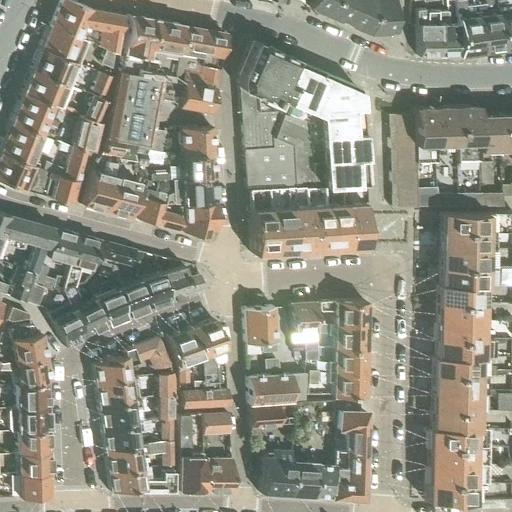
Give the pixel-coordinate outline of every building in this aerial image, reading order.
[(72,0),(53,0),(44,24),(80,39),(85,25),(95,27),(94,44),(102,47),(97,61),(108,65),(117,12),(86,6),(72,0)] [(323,14),(329,0),(306,0),(305,4),(311,7),(310,8),(323,14)] [(329,0),(323,14),(332,18),(332,16),(343,20),(350,0),(329,0)] [(364,32),(371,0),(350,0),(343,20),(343,22),(364,32)] [(371,0),(364,32),(384,31),(384,29),(391,29),(390,0),(371,0)] [(453,0),(453,16),(454,53),(477,50),(472,9),(464,10),(462,0),(453,0)] [(481,0),(483,7),(472,9),(477,50),(497,48),(491,0),(481,0)] [(511,45),(511,7),(511,0),(491,0),(497,48),(511,45)] [(415,54),(434,54),(433,10),(423,10),(414,9),(414,22),(415,54)] [(443,9),(433,10),(434,54),(454,53),(453,16),(444,16),(443,9)] [(176,22),(125,13),(115,69),(166,78),(176,22)] [(220,30),(176,22),(166,78),(210,85),(220,30)] [(72,60),(80,39),(44,24),(36,46),(72,60)] [(234,74),(235,82),(251,89),(269,47),(253,40),(247,42),(234,74)] [(67,73),(72,60),(36,46),(27,68),(61,81),(64,72),(67,73)] [(288,55),(269,47),(251,89),(235,82),(242,187),(243,187),(289,184),(286,143),(268,136),(275,113),(279,98),(278,97),(285,80),(278,77),(288,55)] [(279,98),(275,113),(321,133),(330,113),(334,113),(334,104),(354,103),(353,83),(288,55),(278,77),(285,80),(278,97),(279,98)] [(27,68),(18,91),(50,103),(52,104),(61,81),(27,68)] [(88,87),(99,92),(106,74),(95,69),(88,87)] [(119,138),(133,140),(144,142),(147,127),(148,126),(153,97),(174,101),(173,104),(206,109),(210,85),(166,78),(115,69),(103,135),(119,138)] [(45,115),(50,103),(18,91),(6,120),(40,133),(50,137),(57,119),(45,115)] [(81,116),(94,121),(102,98),(90,93),(81,116)] [(321,133),(275,113),(268,136),(286,143),(289,184),(289,187),(318,185),(317,157),(358,154),(354,103),(334,104),(334,113),(330,113),(321,133)] [(475,104),(453,105),(454,141),(464,141),(464,151),(475,151),(476,151),(474,112),(475,112),(475,104)] [(424,150),(433,150),(431,105),(409,106),(410,141),(411,141),(411,159),(424,158),(424,150)] [(441,141),(454,141),(453,105),(431,105),(433,150),(442,150),(441,141)] [(511,111),(496,112),(497,148),(509,147),(509,158),(511,157),(511,111)] [(385,124),(409,124),(409,112),(385,113),(385,124)] [(497,148),(496,112),(475,112),(474,112),(476,151),(475,151),(475,159),(485,159),(485,148),(497,148)] [(74,113),(66,144),(82,148),(91,151),(97,122),(94,121),(81,116),(74,113)] [(0,151),(27,163),(40,133),(6,120),(0,134),(0,151)] [(176,140),(176,153),(210,151),(208,124),(175,125),(175,129),(173,129),(173,140),(176,140)] [(386,136),(410,135),(409,124),(385,124),(386,136)] [(157,149),(161,128),(148,126),(147,127),(144,142),(144,147),(157,149)] [(100,151),(116,154),(119,138),(103,135),(101,146),(100,151)] [(386,147),(410,146),(410,135),(386,136),(386,147)] [(133,140),(119,138),(116,154),(117,154),(118,149),(131,151),(132,146),(133,140)] [(38,167),(45,170),(53,173),(74,179),(82,148),(66,144),(57,140),(55,148),(64,151),(60,166),(41,158),(38,167)] [(133,140),(132,146),(131,151),(158,156),(160,150),(157,149),(144,147),(144,142),(133,140)] [(387,158),(411,158),(410,146),(386,147),(387,158)] [(45,170),(38,167),(27,163),(0,151),(0,180),(18,187),(39,193),(45,170)] [(210,151),(176,153),(176,156),(174,156),(174,165),(177,165),(177,178),(211,176),(210,151)] [(317,157),(318,185),(360,182),(358,154),(317,157)] [(411,158),(387,158),(387,170),(411,169),(411,158)] [(80,203),(103,210),(113,173),(89,167),(80,203)] [(411,169),(387,170),(387,181),(412,180),(411,169)] [(68,200),(74,179),(53,173),(45,170),(39,193),(68,200)] [(499,191),(498,191),(499,194),(511,193),(511,171),(508,172),(507,183),(498,183),(499,191)] [(136,179),(113,173),(103,210),(127,216),(136,179)] [(162,202),(212,199),(211,176),(177,178),(175,178),(175,190),(168,190),(164,192),(143,186),(140,196),(162,202)] [(412,180),(387,181),(388,192),(412,191),(412,180)] [(289,187),(289,184),(243,187),(245,207),(248,251),(360,244),(358,213),(361,213),(361,200),(360,182),(318,185),(289,187)] [(412,191),(388,192),(388,204),(412,204),(412,191)] [(413,204),(434,204),(434,191),(412,191),(413,204)] [(455,191),(434,191),(434,204),(456,204),(455,191)] [(477,191),(455,191),(456,204),(477,204),(477,191)] [(499,204),(499,194),(498,191),(477,191),(477,204),(499,204)] [(140,196),(135,218),(205,236),(208,227),(213,227),(212,199),(162,202),(140,196)] [(482,210),(436,210),(435,229),(481,230),(482,210)] [(30,242),(21,267),(32,271),(36,262),(41,246),(47,225),(2,212),(0,211),(0,233),(21,239),(30,242)] [(43,255),(66,261),(74,232),(51,226),(43,255)] [(487,230),(481,230),(435,229),(435,247),(487,248),(487,230)] [(88,266),(97,238),(74,232),(66,261),(62,277),(60,285),(73,283),(78,264),(88,266)] [(125,264),(126,263),(131,247),(104,240),(100,257),(125,264)] [(140,250),(131,247),(126,263),(139,267),(141,261),(137,260),(140,250)] [(487,265),(487,248),(435,247),(435,263),(487,265)] [(165,257),(168,266),(157,270),(166,299),(189,292),(188,291),(201,287),(196,273),(184,277),(179,263),(178,260),(165,257)] [(36,262),(28,281),(46,287),(50,276),(42,274),(45,265),(36,262)] [(486,283),(487,265),(435,263),(435,282),(486,283)] [(32,271),(21,267),(12,264),(7,278),(10,280),(5,293),(22,299),(28,281),(32,271)] [(98,265),(96,272),(96,274),(105,276),(107,267),(98,265)] [(107,267),(105,276),(113,279),(116,269),(107,267)] [(157,270),(133,277),(144,306),(166,299),(157,270)] [(53,274),(49,286),(58,285),(60,285),(62,277),(53,274)] [(113,287),(124,314),(144,306),(133,277),(112,286),(113,287)] [(22,299),(40,306),(46,287),(29,281),(22,299)] [(102,323),(124,314),(113,287),(112,286),(93,294),(88,281),(84,285),(89,296),(102,323)] [(480,283),(488,283),(486,283),(435,282),(431,282),(431,301),(477,302),(477,283),(480,283)] [(58,285),(69,307),(82,333),(102,323),(89,296),(81,300),(73,283),(60,285),(58,285)] [(329,308),(328,322),(361,322),(362,299),(330,298),(330,299),(315,300),(315,308),(329,308)] [(313,329),(312,322),(311,300),(286,301),(288,331),(313,329)] [(477,319),(477,302),(431,301),(431,318),(477,319)] [(239,306),(241,341),(272,339),(270,304),(239,306)] [(7,321),(26,317),(25,312),(8,306),(3,319),(7,321)] [(61,344),(82,333),(69,307),(47,318),(61,344)] [(225,403),(224,387),(213,387),(213,380),(213,362),(206,352),(221,346),(210,317),(186,326),(198,356),(199,361),(199,387),(198,387),(198,388),(196,388),(196,404),(225,403)] [(477,338),(477,319),(431,318),(430,337),(477,338)] [(27,322),(8,326),(12,359),(42,354),(38,332),(29,333),(27,322)] [(329,334),(329,347),(361,347),(361,322),(328,322),(312,322),(313,329),(324,330),(324,334),(329,334)] [(185,361),(198,356),(186,326),(162,335),(173,363),(175,380),(178,380),(187,380),(187,366),(185,361)] [(89,362),(91,380),(125,375),(124,364),(144,357),(149,370),(166,366),(155,335),(120,348),(121,354),(100,356),(101,360),(89,362)] [(476,355),(477,338),(430,337),(430,354),(476,355)] [(301,348),(301,350),(315,349),(314,348),(313,339),(300,340),(301,348)] [(324,359),(324,370),(361,370),(361,347),(329,347),(328,359),(324,359)] [(315,358),(315,349),(301,350),(300,358),(300,364),(313,365),(313,358),(315,358)] [(14,383),(43,379),(46,378),(42,354),(12,359),(14,383)] [(476,355),(430,354),(427,354),(427,372),(482,373),(490,373),(490,364),(482,364),(482,355),(476,355)] [(154,393),(158,393),(168,393),(168,376),(167,369),(153,371),(154,393)] [(300,369),(287,370),(243,374),(245,403),(275,401),(289,400),(300,399),(300,369)] [(306,369),(305,383),(314,383),(314,369),(306,369)] [(360,394),(361,370),(324,370),(324,381),(328,381),(328,394),(360,394)] [(482,391),(482,373),(427,372),(426,390),(472,391),(482,391)] [(128,375),(125,375),(91,380),(94,402),(127,397),(126,384),(130,384),(128,375)] [(12,406),(43,405),(43,379),(14,383),(11,383),(12,406)] [(179,405),(196,404),(196,388),(198,388),(198,387),(178,388),(179,405)] [(472,410),(472,391),(426,390),(426,408),(472,410)] [(168,416),(168,393),(158,393),(154,393),(155,416),(168,416)] [(94,402),(98,424),(131,420),(129,408),(133,407),(132,396),(127,397),(94,402)] [(306,400),(307,413),(316,412),(315,399),(306,400)] [(341,450),(360,451),(360,408),(339,408),(339,399),(327,399),(327,407),(335,407),(334,430),(339,430),(341,448),(341,450)] [(245,403),(246,425),(276,424),(275,401),(245,403)] [(13,421),(13,429),(44,428),(43,405),(12,406),(6,406),(6,421),(13,421)] [(472,410),(426,408),(426,426),(468,427),(477,427),(478,410),(472,410)] [(200,433),(227,431),(225,411),(199,412),(200,433)] [(175,430),(176,456),(176,490),(200,490),(199,457),(186,456),(185,413),(175,413),(175,430)] [(131,420),(98,424),(101,448),(134,443),(132,430),(148,428),(146,418),(131,420)] [(157,439),(169,439),(168,421),(157,421),(157,439)] [(483,427),(477,427),(468,427),(426,426),(423,425),(422,445),(468,446),(482,446),(483,427)] [(14,452),(45,451),(44,428),(13,429),(14,452)] [(170,464),(170,462),(169,439),(157,439),(158,464),(170,464)] [(104,470),(138,465),(141,465),(140,456),(136,457),(134,443),(101,448),(104,470)] [(482,446),(468,446),(422,445),(422,463),(468,464),(482,464),(482,446)] [(341,450),(341,448),(332,448),(331,463),(328,495),(354,497),(354,496),(359,493),(360,451),(341,450)] [(257,491),(282,492),(285,459),(286,451),(262,449),(259,454),(257,491)] [(14,465),(15,472),(46,471),(45,451),(14,452),(14,454),(11,455),(12,465),(14,465)] [(213,456),(199,457),(200,490),(229,489),(229,464),(213,464),(213,456)] [(312,460),(285,459),(282,492),(309,494),(309,493),(327,495),(328,495),(331,463),(312,462),(312,460)] [(482,464),(468,464),(422,463),(422,480),(468,481),(482,482),(482,464)] [(133,490),(170,489),(170,471),(163,470),(163,479),(153,478),(153,481),(139,478),(138,465),(104,470),(107,490),(132,486),(133,490)] [(15,480),(15,495),(47,494),(46,471),(15,472),(12,472),(12,480),(15,480)] [(467,499),(468,481),(422,480),(421,498),(467,499)]
